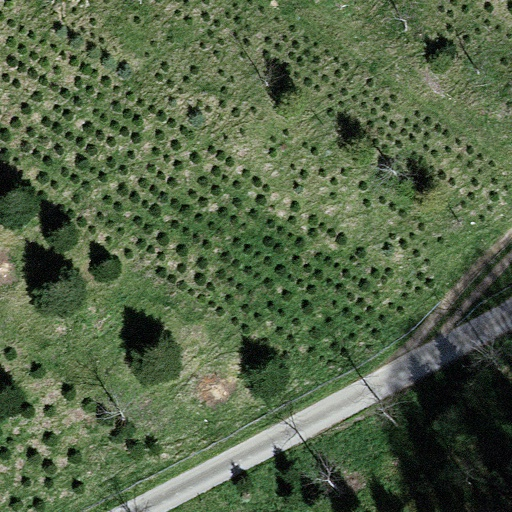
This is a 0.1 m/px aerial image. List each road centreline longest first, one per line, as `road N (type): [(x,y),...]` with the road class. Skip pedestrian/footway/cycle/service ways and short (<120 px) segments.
road 1 (unclassified): [(511,312),(132,511)]
road 2 (track): [(511,250),(404,369)]
